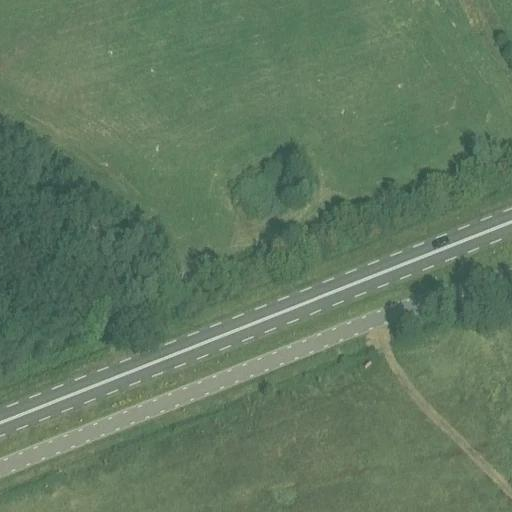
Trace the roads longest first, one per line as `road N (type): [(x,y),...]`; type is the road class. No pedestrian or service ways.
road 1 (secondary): [(0,420),(511,218)]
road 2 (unclassified): [(0,467),(374,319),(511,276)]
